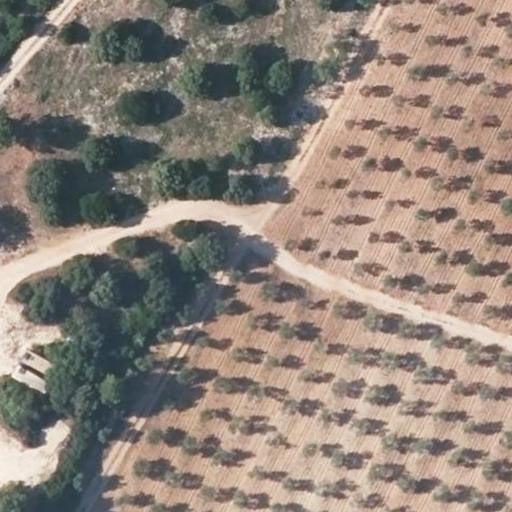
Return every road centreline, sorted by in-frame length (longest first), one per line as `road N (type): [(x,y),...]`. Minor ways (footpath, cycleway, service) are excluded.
road 1 (track): [(511,346),(287,259),(203,210),(0,288)]
road 2 (track): [(0,93),(78,0)]
